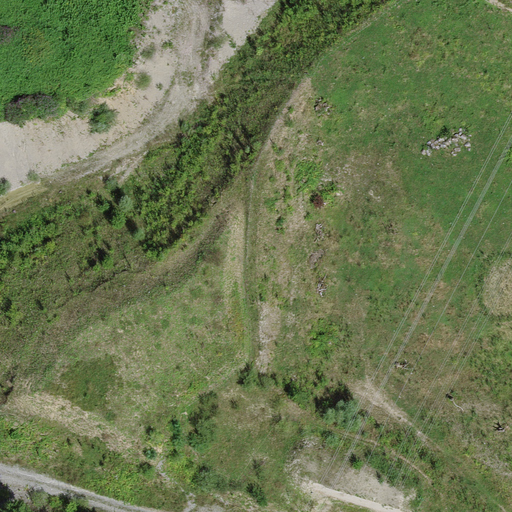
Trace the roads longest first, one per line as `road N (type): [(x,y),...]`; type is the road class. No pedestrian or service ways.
road 1 (track): [(110,291),(178,166),(184,68),(193,14),(204,0)]
road 2 (track): [(391,0),(511,61)]
